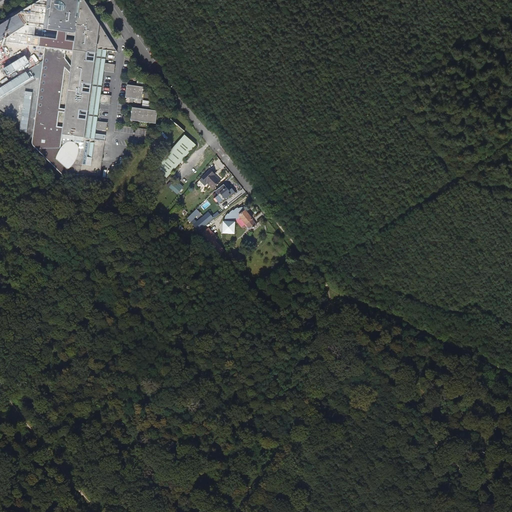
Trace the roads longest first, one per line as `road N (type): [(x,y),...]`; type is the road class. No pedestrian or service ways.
road 1 (residential): [(109,0),(261,204)]
road 2 (track): [(0,385),(95,511)]
